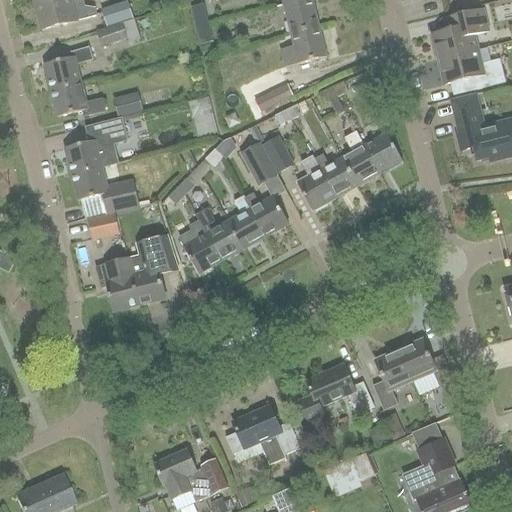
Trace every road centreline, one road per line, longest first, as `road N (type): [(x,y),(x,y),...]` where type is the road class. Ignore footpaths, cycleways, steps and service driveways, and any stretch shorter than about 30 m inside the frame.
road 1 (residential): [(0,28),(97,420)]
road 2 (residential): [(97,420),(448,265)]
road 3 (residential): [(448,265),(384,0)]
road 4 (residential): [(508,511),(448,265)]
